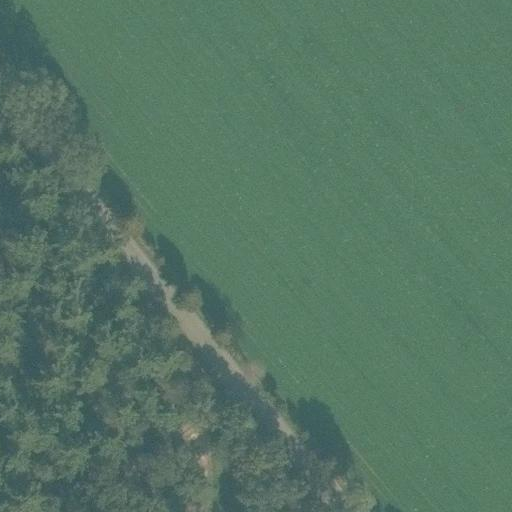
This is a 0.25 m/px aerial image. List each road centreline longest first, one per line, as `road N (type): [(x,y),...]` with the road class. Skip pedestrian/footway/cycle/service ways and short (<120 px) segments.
road 1 (unclassified): [(346,511),(0,90)]
road 2 (track): [(133,474),(255,404)]
